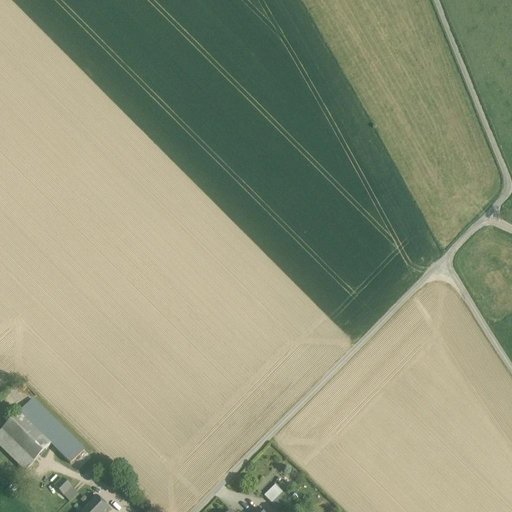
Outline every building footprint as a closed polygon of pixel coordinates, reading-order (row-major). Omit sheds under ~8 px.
[(85,450),(33,399),(19,412),(51,444),(70,464),(85,450)] [(51,444),(19,412),(2,429),(34,461),(51,444)] [(34,461),(2,429),(0,431),(0,443),(26,469),(34,461)] [(63,477),(55,485),(64,495),(72,487),(63,477)] [(265,496),(273,504),(284,494),(276,486),(265,496)] [(78,492),(72,487),(64,495),(70,500),(78,492)] [(289,499),(284,494),(273,504),(279,509),(289,499)] [(96,495),(80,511),(104,511),(109,508),(96,495)]
